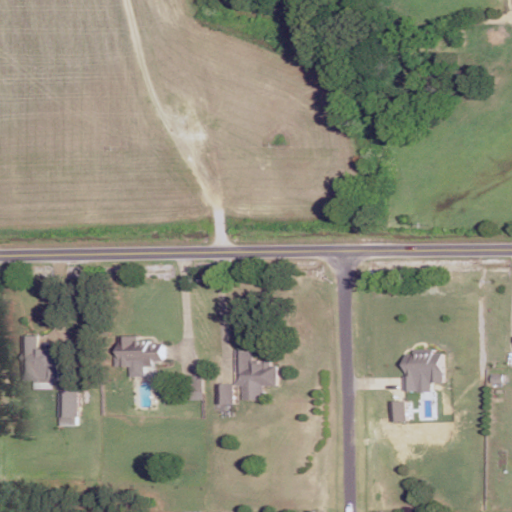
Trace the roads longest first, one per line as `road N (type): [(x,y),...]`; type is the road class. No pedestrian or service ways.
road 1 (tertiary): [(511,254),(0,255)]
road 2 (residential): [(347,255),(347,511)]
